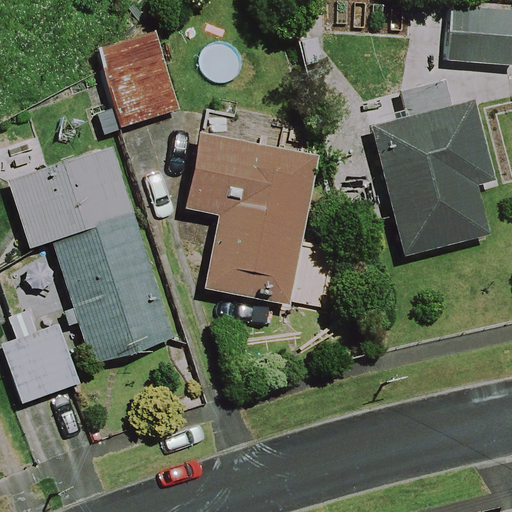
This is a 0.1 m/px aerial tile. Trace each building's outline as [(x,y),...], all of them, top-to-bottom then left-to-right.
[(511,18),(442,14),(439,67),(509,71),(511,18)] [(486,191),(467,111),(365,134),(394,263),(479,243),(468,195),(486,191)] [(169,344),(93,117),(0,148),(0,181),(25,255),(43,249),(84,372),(169,344)] [(180,179),(163,119),(112,134),(130,194),(180,179)] [(280,313),(297,222),(309,162),(221,145),(201,142),(190,198),(215,203),(214,207),(197,297),(280,313)] [(0,332),(5,348),(0,349),(0,369),(14,409),(69,389),(49,332),(33,338),(24,313),(0,321),(0,332)]
